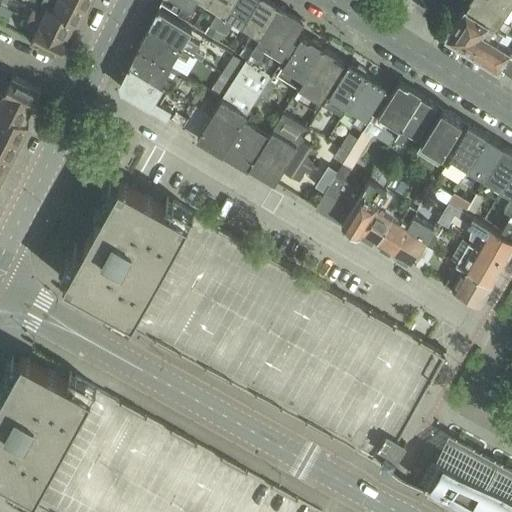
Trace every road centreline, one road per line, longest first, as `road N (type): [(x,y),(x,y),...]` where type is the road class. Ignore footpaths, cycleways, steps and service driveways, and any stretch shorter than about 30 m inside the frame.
road 1 (residential): [(505,336),(86,90)]
road 2 (tertiary): [(395,511),(0,293)]
road 3 (tertiary): [(0,263),(86,90)]
road 4 (unclassified): [(511,111),(405,46)]
